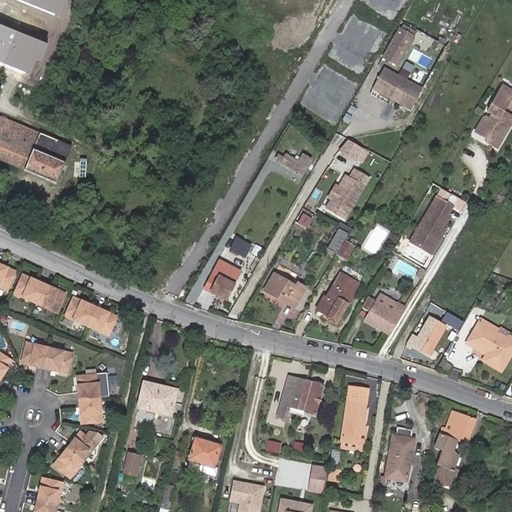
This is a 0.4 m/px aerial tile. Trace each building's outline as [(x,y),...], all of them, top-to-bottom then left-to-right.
[(20,0),(55,14),(60,0),(20,0)] [(45,44),(0,24),(0,60),(32,74),(45,44)] [(402,24),(383,57),(397,65),(416,32),(402,24)] [(511,76),(507,74),(495,94),(493,92),(488,102),(490,103),(471,136),(499,153),(511,130),(511,115),(505,111),(508,106),(511,109),(511,76)] [(381,94),(386,87),(380,83),(372,93),(371,93),(365,102),(395,120),(407,99),(396,93),(391,101),(381,94)] [(396,93),(386,87),(381,94),(391,101),(396,93)] [(70,146),(0,117),(0,159),(55,181),(70,146)] [(346,142),(337,153),(360,167),(367,154),(346,142)] [(285,156),(279,153),(277,156),(302,171),(311,158),(304,154),(299,161),(286,153),(285,156)] [(366,183),(352,174),(341,192),(333,188),(327,198),(330,200),(325,208),(344,220),(366,183)] [(452,206),(437,197),(412,242),(432,254),(442,237),(439,235),(450,216),(448,214),(452,206)] [(313,216),(304,211),(297,221),(307,227),(313,216)] [(337,254),(349,233),(339,227),(327,248),(337,254)] [(235,252),(240,244),(229,238),(220,254),(226,257),(227,254),(236,259),(239,254),(235,252)] [(348,242),(339,256),(346,260),(355,246),(352,244),(355,240),(351,238),(349,242),(348,242)] [(0,264),(0,288),(6,292),(15,271),(0,264)] [(217,289),(215,293),(226,299),(234,284),(213,272),(207,284),(217,289)] [(326,318),(335,323),(359,283),(341,272),(326,297),(324,296),(317,309),(327,315),(326,318)] [(22,273),(13,294),(57,314),(66,293),(22,273)] [(284,296),(297,304),(306,288),(290,279),(289,281),(274,273),(264,290),(282,300),(284,296)] [(205,288),(215,293),(217,289),(207,284),(205,288)] [(392,312),(398,303),(381,293),(376,302),(392,312)] [(73,296),(64,317),(108,336),(116,316),(73,296)] [(295,307),(297,304),(284,296),(282,300),(295,307)] [(365,320),(389,334),(405,307),(398,303),(392,312),(376,302),(369,298),(363,308),(370,313),(365,320)] [(444,312),(440,320),(457,328),(461,321),(444,312)] [(429,354),(446,327),(430,318),(417,338),(412,334),(407,341),(429,354)] [(481,320),(480,323),(496,332),(498,330),(481,320)] [(503,371),(511,355),(511,341),(509,340),(496,332),(480,323),(468,341),(477,346),(488,353),(486,355),(484,359),(503,371)] [(26,343),(21,363),(67,374),(71,354),(26,343)] [(475,349),(486,355),(488,353),(477,346),(475,349)] [(0,381),(13,362),(0,353),(0,381)] [(97,375),(76,377),(80,424),(102,422),(97,375)] [(314,415),(323,386),(290,376),(276,423),(284,425),(290,408),(293,409),(292,413),(306,418),(308,413),(314,415)] [(169,415),(175,390),(144,383),(138,407),(169,415)] [(339,448),(359,451),(360,446),(365,447),(368,427),(363,426),(369,389),(349,386),(339,448)] [(439,465),(456,469),(460,458),(448,454),(454,439),(466,443),(474,420),(451,411),(446,423),(441,421),(437,432),(439,433),(435,448),(442,451),(438,463),(439,464),(439,465)] [(96,445),(80,432),(53,465),(70,479),(96,445)] [(405,482),(412,440),(393,436),(386,478),(405,482)] [(214,467),(219,447),(196,439),(190,461),(189,466),(191,469),(194,471),(216,477),(219,468),(214,467)] [(136,476),(141,456),(128,453),(124,472),(117,471),(115,479),(122,480),(124,473),(136,476)] [(307,491),(322,492),(323,466),(309,465),(307,491)] [(456,469),(439,465),(435,476),(453,483),(457,471),(455,471),(456,469)] [(331,468),(329,481),(340,482),(343,470),(331,468)] [(55,511),(63,484),(41,478),(33,511),(55,511)] [(247,485),(234,482),(232,493),(242,495),(239,511),(258,511),(263,488),(255,486),(254,489),(249,488),(247,485)] [(173,486),(166,485),(161,508),(168,509),(173,486)] [(310,511),(312,507),(303,505),(302,508),(299,507),(299,504),(282,500),(279,511),(310,511)]
